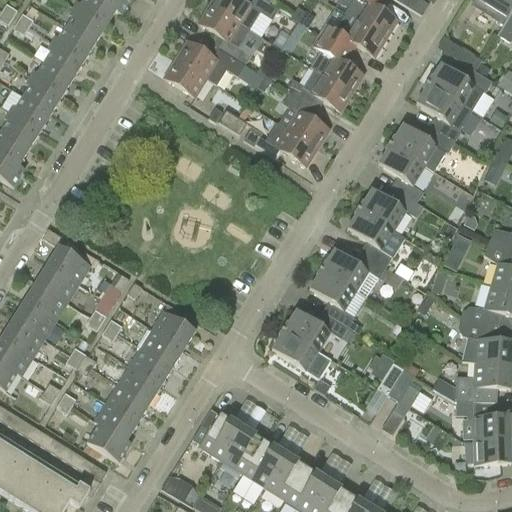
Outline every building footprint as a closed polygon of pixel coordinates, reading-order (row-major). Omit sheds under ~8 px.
[(72,12),(104,31),(114,15),(115,14),(91,0),(84,0),(80,7),(77,5),(72,12)] [(91,0),(115,14),(114,15),(120,18),(131,0),(91,0)] [(256,0),(247,0),(244,5),(235,0),(214,0),(209,9),(247,33),(259,15),(271,22),(277,13),(256,0)] [(371,8),(375,0),(353,0),(354,0),(344,17),(385,43),(397,24),(371,8)] [(428,8),(415,0),(393,0),(392,2),(421,20),(428,8)] [(511,0),(476,0),(474,5),(498,20),(495,24),(502,29),(511,13),(511,0)] [(1,15),(12,22),(16,15),(5,8),(1,15)] [(250,57),(237,49),(247,33),(209,9),(197,27),(219,41),(214,50),(243,68),(250,57)] [(290,21),(297,26),(304,15),(297,10),(290,21)] [(65,31),(93,49),(104,31),(72,12),(68,18),(72,20),(65,31)] [(502,29),(496,38),(508,45),(511,42),(511,13),(502,29)] [(12,22),(1,15),(0,16),(0,24),(7,29),(12,22)] [(304,15),(297,26),(306,31),(313,20),(304,15)] [(334,32),(325,26),(317,38),(341,53),(346,44),(374,61),(385,43),(344,17),(334,32)] [(17,25),(28,32),(32,25),(21,18),(17,25)] [(28,32),(17,25),(12,32),(23,39),(28,32)] [(282,51),(290,56),(306,31),(297,26),(282,51)] [(51,46),(82,66),(93,49),(65,31),(58,42),(55,40),(51,46)] [(28,32),(24,38),(31,42),(34,36),(28,32)] [(310,49),(319,54),(309,70),(320,78),(351,97),(363,79),(335,62),(341,53),(317,38),(310,49)] [(225,72),(236,79),(243,68),(214,50),(208,59),(186,45),(174,63),(206,83),(206,82),(215,88),(225,72)] [(43,66),(72,83),(82,66),(51,46),(47,53),(50,55),(43,66)] [(470,72),(474,74),(479,67),(481,64),(460,51),(453,61),(470,72)] [(0,62),(4,65),(8,58),(0,52),(0,62)] [(206,83),(174,63),(163,82),(194,101),(206,83)] [(29,81),(61,101),(72,83),(43,66),(37,76),(33,74),(29,81)] [(484,80),(488,73),(479,67),(474,74),(484,80)] [(482,94),(485,96),(492,85),(484,80),(474,74),(470,72),(463,82),(440,68),(427,88),(470,114),(482,94)] [(263,80),(270,85),(277,74),(270,70),(263,80)] [(256,91),(263,80),(256,76),(249,87),(256,91)] [(310,94),(291,82),(284,93),(288,96),(287,96),(309,109),(314,100),(340,116),(351,97),(320,78),(310,94)] [(263,80),(256,91),(263,96),(270,85),(263,80)] [(22,100),(50,118),(61,101),(29,81),(25,87),(28,90),(22,100)] [(511,98),(511,97),(511,85),(506,82),(500,91),(511,98)] [(415,107),(439,122),(432,133),(454,146),(460,135),(458,133),(470,114),(427,88),(415,107)] [(281,107),(296,116),(286,132),(275,125),(275,126),(317,152),(328,134),(303,118),(309,109),(287,96),(281,107)] [(8,115),(39,135),(50,118),(22,100),(15,111),(12,109),(8,115)] [(509,118),(497,111),(490,122),(501,130),(509,118)] [(214,112),(208,122),(215,127),(221,116),(214,112)] [(239,139),(246,127),(225,114),(217,126),(239,139)] [(0,135),(28,152),(39,135),(8,115),(4,122),(7,124),(0,135)] [(264,144),(275,151),(274,151),(306,171),(317,152),(275,126),(264,144)] [(390,148),(424,169),(436,150),(447,157),(454,146),(432,133),(426,143),(402,128),(390,148)] [(252,149),(260,136),(250,129),(242,143),(252,149)] [(0,158),(18,170),(18,169),(28,152),(0,135),(0,158)] [(377,168),(401,183),(394,193),(401,198),(401,197),(416,207),(416,206),(423,196),(411,189),(424,169),(390,148),(377,168)] [(500,151),(494,162),(506,168),(511,157),(500,151)] [(0,158),(0,183),(12,191),(24,173),(18,169),(18,170),(0,158)] [(500,178),(506,168),(494,162),(489,172),(500,178)] [(393,234),(405,215),(416,222),(423,211),(416,206),(416,207),(401,197),(401,198),(395,208),(371,193),(359,213),(393,234)] [(390,260),(391,260),(404,240),(393,234),(359,213),(346,233),(370,247),(363,258),(384,271),(390,260)] [(444,227),(439,238),(449,243),(454,232),(444,227)] [(511,235),(511,236),(493,232),(487,245),(510,254),(511,250),(511,235)] [(490,289),(511,295),(511,270),(505,269),(510,254),(487,245),(487,247),(477,243),(476,244),(482,258),(497,268),(490,289)] [(89,269),(94,262),(76,251),(72,258),(58,250),(46,269),(78,288),(90,269),(89,269)] [(450,252),(443,267),(455,273),(462,258),(450,252)] [(355,295),(364,301),(377,281),(384,271),(363,258),(357,268),(333,254),(321,274),(355,295)] [(78,288),(46,269),(35,287),(67,307),(78,288)] [(346,331),(357,313),(347,307),(355,295),(321,274),(308,293),(332,308),(325,318),(346,331)] [(430,295),(438,297),(444,277),(437,275),(430,295)] [(120,296),(127,285),(120,280),(113,291),(120,296)] [(67,307),(35,287),(24,305),(55,325),(67,307)] [(132,288),(126,299),(133,304),(140,293),(132,288)] [(511,295),(490,289),(484,310),(467,309),(460,315),(459,321),(464,325),(488,329),(491,315),(511,321),(511,295)] [(417,291),(414,296),(421,300),(424,296),(417,291)] [(426,300),(423,305),(429,310),(433,305),(426,300)] [(55,325),(24,305),(12,323),(44,343),(55,325)] [(179,325),(183,318),(167,308),(151,334),(183,354),(194,335),(179,325)] [(90,321),(100,328),(105,320),(94,314),(90,321)] [(317,355),(329,335),(339,342),(341,339),(347,343),(352,335),(346,331),(325,318),(319,329),(295,314),(283,334),(317,355)] [(100,328),(90,321),(85,328),(96,335),(100,328)] [(511,354),(511,345),(485,343),(488,329),(464,325),(459,321),(457,330),(460,339),(472,342),(476,343),(474,367),(511,369),(511,354)] [(44,343),(12,323),(1,342),(32,361),(44,343)] [(106,331),(116,338),(121,330),(110,324),(106,331)] [(116,338),(106,331),(101,338),(112,345),(116,338)] [(140,352),(171,372),(183,354),(151,334),(140,352)] [(318,384),(331,364),(317,355),(283,334),(271,354),(318,384)] [(32,361),(1,342),(0,342),(0,366),(21,380),(32,361)] [(74,352),(69,359),(80,366),(85,359),(74,352)] [(128,370),(160,390),(171,372),(140,352),(128,370)] [(387,374),(385,358),(369,360),(370,376),(387,374)] [(65,366),(76,373),(80,366),(69,359),(65,366)] [(80,366),(91,373),(96,366),(85,359),(80,366)] [(21,380),(0,366),(0,392),(5,396),(16,378),(21,380)] [(91,373),(80,366),(76,373),(87,380),(91,373)] [(376,392),(387,399),(403,374),(392,367),(376,392)] [(455,379),(455,389),(447,388),(446,402),(454,402),(453,405),(471,405),(471,406),(494,406),(496,406),(497,392),(509,393),(511,369),(474,367),(473,381),(455,379)] [(117,389),(148,408),(160,390),(128,370),(117,389)] [(397,406),(408,389),(414,380),(403,374),(387,399),(397,406)] [(44,394),(55,401),(59,394),(48,387),(44,394)] [(105,407),(137,427),(148,408),(117,389),(105,407)] [(408,389),(397,406),(392,414),(403,421),(419,395),(408,389)] [(55,401),(44,394),(39,402),(50,408),(55,401)] [(60,404),(71,411),(75,404),(64,397),(60,404)] [(71,411),(60,404),(55,412),(66,418),(71,411)] [(494,420),(494,406),(471,406),(472,421),(473,445),(509,443),(509,419),(494,420)] [(94,425),(130,448),(130,447),(126,445),(137,427),(105,407),(94,425)] [(0,424),(85,478),(100,487),(99,486),(106,476),(0,409),(0,424)] [(238,422),(235,427),(230,424),(219,417),(218,419),(210,414),(191,444),(199,449),(198,451),(220,464),(245,426),(238,422)] [(451,452),(458,435),(411,417),(404,433),(451,452)] [(130,448),(94,425),(94,426),(98,429),(86,447),(118,467),(130,448)] [(248,435),(251,430),(245,426),(220,464),(242,478),(263,444),(253,438),(248,435)] [(473,469),(510,467),(509,443),(473,445),(473,469)] [(281,448),(278,454),(273,450),(263,444),(242,478),(263,491),(287,452),(281,448)] [(93,498),(100,487),(85,478),(79,489),(78,488),(75,494),(0,446),(0,496),(24,511),(65,511),(69,506),(78,511),(89,495),(93,498)] [(291,462),(294,456),(287,452),(263,491),(283,504),(278,511),(279,511),(306,471),(296,465),(291,462)] [(324,475),(320,480),(315,477),(306,471),(279,511),(294,511),(295,511),(296,511),(309,511),(330,479),(324,475)] [(333,488),(337,483),(330,479),(309,511),(339,511),(348,498),(338,491),(333,488)] [(192,490),(179,483),(168,480),(160,493),(191,511),(199,499),(192,490)] [(366,502),(363,507),(358,504),(348,498),(339,511),(369,511),(373,506),(366,502)]
